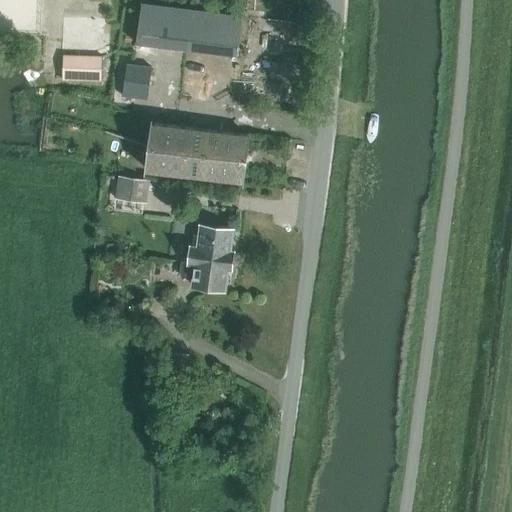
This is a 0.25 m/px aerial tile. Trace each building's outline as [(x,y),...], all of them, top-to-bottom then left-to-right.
[(59,14),(60,45),(88,44),(87,12),(102,12),(101,0),(64,0),(65,13),(59,14)] [(143,3),(138,43),(188,49),(190,38),(193,10),(143,3)] [(243,16),(193,10),(190,38),(239,45),(243,16)] [(64,56),(63,80),(103,82),(104,57),(64,56)] [(153,67),(125,64),(120,103),(148,107),(153,67)] [(242,183),(248,134),(157,122),(150,171),(242,183)] [(149,202),(151,179),(121,175),(117,198),(149,202)] [(119,216),(103,217),(104,232),(119,232),(119,216)] [(232,252),(235,230),(201,226),(198,247),(193,246),(190,264),(229,269),(233,270),(235,252),(232,252)] [(190,264),(181,263),(179,275),(194,277),(193,286),(226,290),(229,269),(190,264)] [(190,353),(176,352),(172,382),(187,384),(190,353)]
